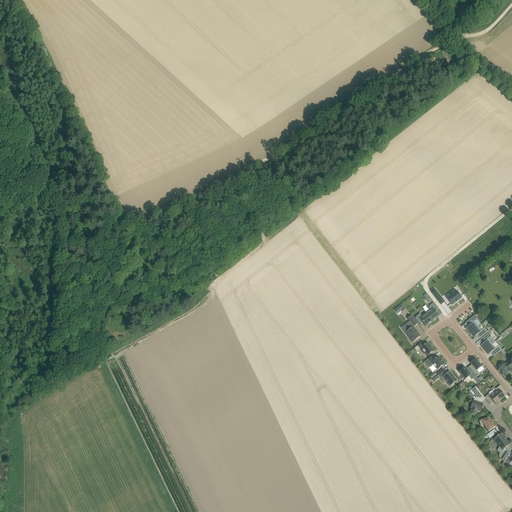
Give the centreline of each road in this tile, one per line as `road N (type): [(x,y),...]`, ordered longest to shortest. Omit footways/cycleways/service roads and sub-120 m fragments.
road 1 (track): [(99,235),(253,167),(454,37)]
road 2 (track): [(253,167),(247,199),(265,244),(206,290),(173,299),(119,289),(99,235)]
road 3 (unclassified): [(511,92),(468,57),(426,0)]
